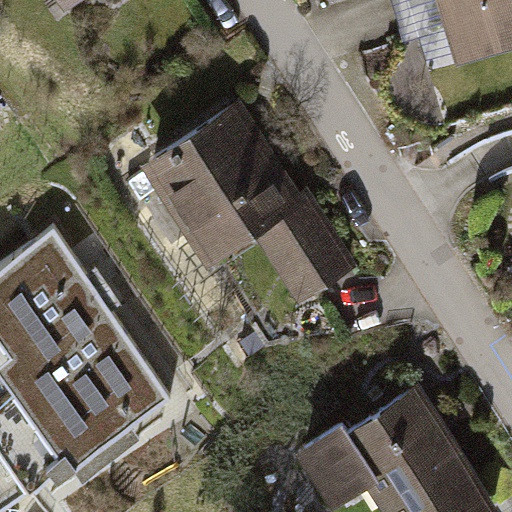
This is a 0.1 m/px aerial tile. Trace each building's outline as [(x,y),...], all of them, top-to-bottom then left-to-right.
[(75,0),(85,14),(105,0),(75,0)] [(511,0),(443,0),(457,46),(511,30),(511,0)] [(247,108),(153,168),(216,267),(262,238),(303,302),(351,272),(247,108)] [(0,508),(167,393),(53,229),(0,266),(0,508)] [(503,511),(418,375),(294,452),(331,511),(334,511),(378,485),(395,511),(503,511)]
